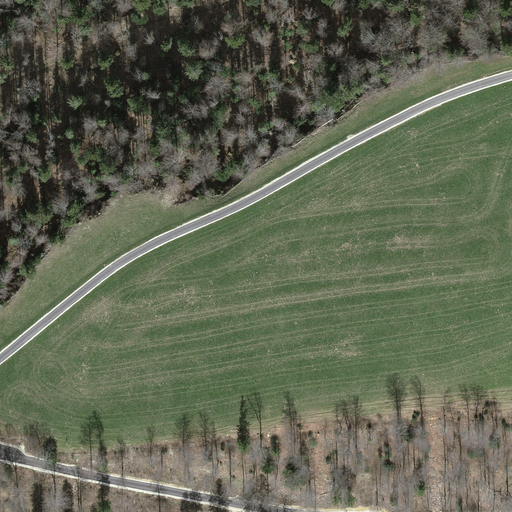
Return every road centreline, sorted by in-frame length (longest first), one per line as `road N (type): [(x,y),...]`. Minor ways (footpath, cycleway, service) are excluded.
road 1 (unclassified): [(0,358),(141,250),(417,109),(511,74)]
road 2 (unclassified): [(291,511),(0,452)]
